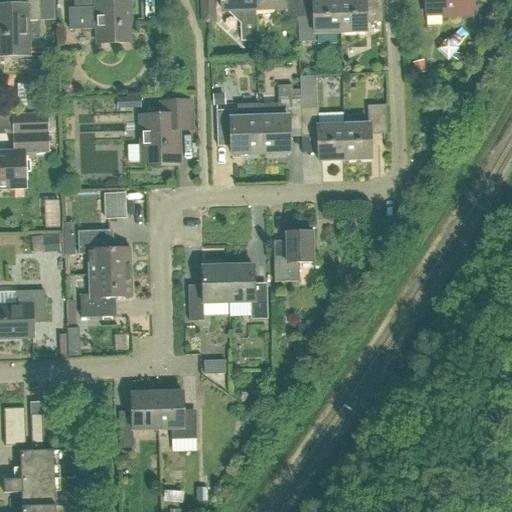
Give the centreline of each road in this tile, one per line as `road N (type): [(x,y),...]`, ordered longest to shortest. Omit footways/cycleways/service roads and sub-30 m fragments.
road 1 (residential): [(0,373),(164,368),(159,200),(399,191),(392,0)]
road 2 (unclassified): [(429,511),(511,351)]
